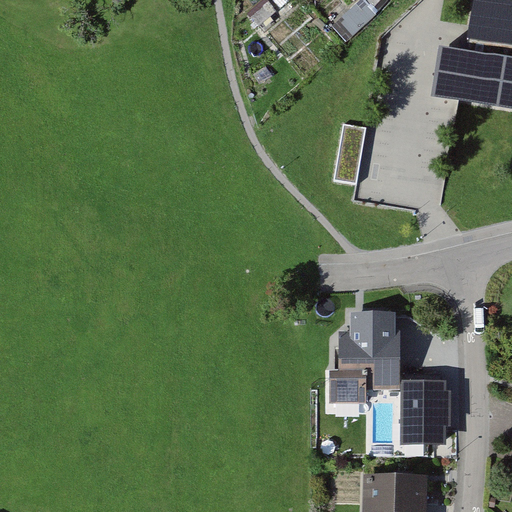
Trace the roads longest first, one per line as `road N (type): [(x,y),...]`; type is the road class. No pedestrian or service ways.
road 1 (residential): [(477,248),(474,511)]
road 2 (residential): [(477,248),(341,273)]
